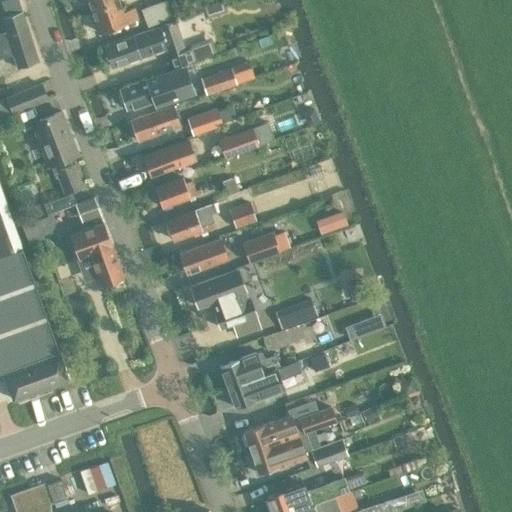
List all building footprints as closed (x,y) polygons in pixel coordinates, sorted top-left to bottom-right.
[(2,17),(3,19),(7,31),(0,32),(0,58),(14,53),(18,67),(39,61),(18,0),(2,0),(1,1),(4,11),(6,16),(2,17)] [(88,0),(91,8),(114,0),(88,0)] [(123,11),(118,0),(114,0),(91,8),(100,32),(138,18),(134,7),(123,11)] [(205,19),(228,11),(223,0),(201,7),(205,19)] [(142,12),(147,25),(147,26),(172,16),(167,3),(142,12)] [(111,66),(152,52),(166,47),(169,54),(173,67),(195,60),(195,61),(212,55),(208,42),(184,50),(174,19),(159,24),(159,26),(104,45),(111,66)] [(148,78),(119,88),(127,109),(153,99),(155,106),(191,93),(181,66),(148,78)] [(229,66),(201,76),(206,91),(234,81),(229,66)] [(7,97),(13,111),(47,98),(41,83),(7,97)] [(173,104),(140,116),(130,119),(138,140),(180,125),(173,104)] [(216,108),(188,119),(193,134),(222,124),(221,123),(216,108)] [(83,187),(74,163),(72,164),(69,156),(78,153),(61,110),(32,122),(48,164),(50,163),(54,172),(56,171),(65,193),(83,187)] [(251,127),(219,139),(225,156),(257,144),(274,138),(268,121),(251,127)] [(187,139),(171,145),(144,155),(151,175),(185,163),(194,159),(187,139)] [(162,207),(201,192),(199,188),(195,190),(192,180),(185,182),(182,176),(155,186),(162,207)] [(227,195),(237,191),(232,177),(222,180),(227,195)] [(310,182),(314,197),(329,192),(324,177),(310,182)] [(0,210),(8,208),(0,184),(0,210)] [(76,203),(82,220),(101,213),(95,196),(76,203)] [(228,209),(235,227),(280,211),(277,200),(252,209),(250,201),(228,209)] [(213,202),(194,209),(167,219),(174,239),(213,225),(211,222),(213,221),(211,213),(216,211),(213,202)] [(0,252),(22,245),(8,208),(0,210),(0,252)] [(124,277),(112,244),(104,222),(70,234),(79,260),(91,256),(101,285),(124,277)] [(272,230),(242,242),(249,262),(280,250),(290,246),(284,230),(274,234),(272,230)] [(220,237),(207,241),(179,252),(187,273),(227,257),(220,237)] [(0,370),(2,370),(12,398),(69,377),(68,373),(22,245),(0,252),(0,370)] [(237,268),(191,285),(198,307),(211,302),(219,326),(255,313),(250,298),(248,299),(237,268)] [(311,297),(274,310),(281,329),(318,315),(311,297)] [(256,352),(220,365),(227,385),(281,366),(281,365),(277,355),(276,353),(265,357),(263,350),(256,353),(256,352)] [(281,366),(227,385),(235,406),(271,393),(285,388),(281,378),(301,370),(296,360),(281,366)] [(244,431),(251,451),(299,435),(299,434),(336,421),(331,406),(304,415),(298,417),(298,420),(294,421),(291,414),(280,418),(244,431)] [(306,455),(299,435),(251,451),(259,472),(306,455)] [(342,437),(310,448),(316,466),(336,460),(348,455),(342,437)] [(344,476),(306,489),(311,504),(334,495),(349,490),(344,476)] [(60,478),(47,483),(53,502),(67,497),(60,478)] [(267,496),(272,511),(287,511),(311,504),(306,489),(304,483),(267,496)] [(311,504),(287,511),(337,511),(340,511),(334,495),(311,504)] [(356,511),(352,511),(381,511),(379,503),(356,511)]
